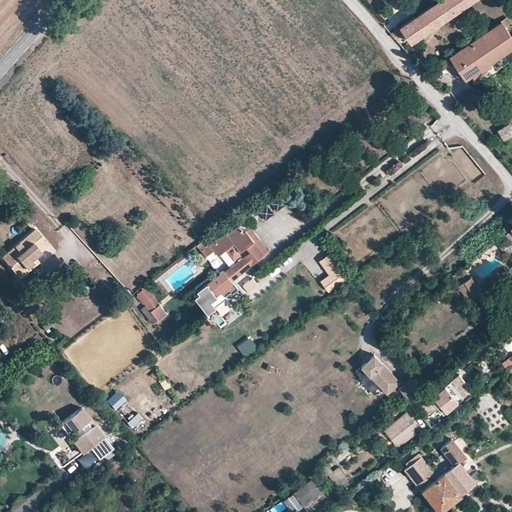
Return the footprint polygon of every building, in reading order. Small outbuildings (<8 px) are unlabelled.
[(409,42),(470,0),(436,0),(398,27),(402,33),(409,42)] [(511,34),(500,17),(447,53),(462,76),(463,77),(511,44),(511,34)] [(402,33),(398,27),(390,33),(394,37),(397,35),(398,36),(402,33)] [(511,134),(511,127),(508,123),(497,130),(504,139),(511,134)] [(237,226),(232,231),(227,234),(233,243),(240,250),(253,240),(244,229),(242,231),(237,226)] [(19,278),(39,262),(34,256),(41,250),(47,244),(34,229),(1,256),(19,278)] [(233,243),(227,234),(225,232),(222,229),(212,236),(213,238),(209,242),(213,247),(212,248),(217,254),(233,243)] [(511,231),(504,239),(508,245),(503,250),(511,261),(511,231)] [(253,240),(240,250),(243,254),(251,264),(264,253),(253,240)] [(329,250),(317,259),(328,273),(320,279),(329,291),(349,276),(329,250)] [(243,254),(223,270),(231,280),(251,264),(243,254)] [(100,265),(96,261),(91,266),(96,270),(100,265)] [(41,264),(39,262),(19,278),(24,284),(40,272),(41,264)] [(231,280),(223,270),(221,267),(206,279),(215,292),(231,280)] [(481,289),(471,276),(465,281),(475,294),(481,289)] [(251,277),(242,285),(253,298),(263,289),(251,277)] [(215,292),(206,279),(196,286),(198,290),(193,293),(205,309),(214,303),(209,296),(215,292)] [(475,294),(465,281),(459,285),(474,304),(479,300),(475,294)] [(146,282),(134,292),(142,303),(144,302),(150,309),(159,302),(154,294),(155,294),(146,282)] [(167,312),(159,302),(150,309),(158,319),(167,312)] [(399,379),(374,351),(361,363),(386,391),(399,379)] [(511,353),(501,361),(505,367),(511,362),(511,353)] [(470,389),(457,374),(417,408),(431,423),(470,389)] [(120,393),(109,403),(116,410),(126,400),(120,393)] [(80,404),(57,421),(66,433),(79,424),(83,429),(70,438),(79,451),(89,444),(98,456),(111,445),(80,404)] [(404,409),(382,428),(398,446),(416,431),(414,429),(418,425),(404,409)] [(452,437),(440,447),(453,463),(465,453),(452,437)] [(345,446),(332,455),(337,462),(350,452),(345,446)] [(433,471),(435,470),(420,452),(403,467),(418,484),(425,477),(433,471)] [(326,461),(319,466),(325,473),(327,471),(338,486),(349,478),(339,465),(332,469),(326,461)] [(459,461),(444,472),(461,494),(475,482),(459,461)] [(425,477),(430,483),(438,477),(433,471),(425,477)] [(444,472),(438,477),(430,483),(422,489),(439,511),(450,502),(461,494),(444,472)] [(312,477),(293,491),(307,508),(325,494),(312,477)]
